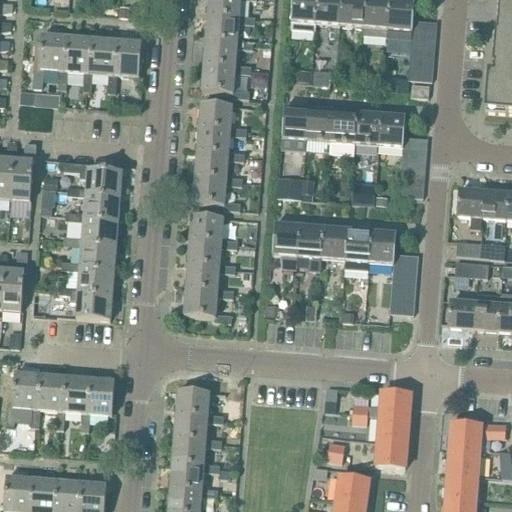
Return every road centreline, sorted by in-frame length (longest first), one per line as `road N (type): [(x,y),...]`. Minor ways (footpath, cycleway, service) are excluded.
road 1 (residential): [(136,362),(166,0)]
road 2 (residential): [(136,362),(424,377)]
road 3 (residential): [(424,377),(440,152)]
road 4 (residential): [(440,152),(455,0)]
road 5 (residential): [(125,511),(136,362)]
road 6 (residential): [(416,511),(424,377)]
